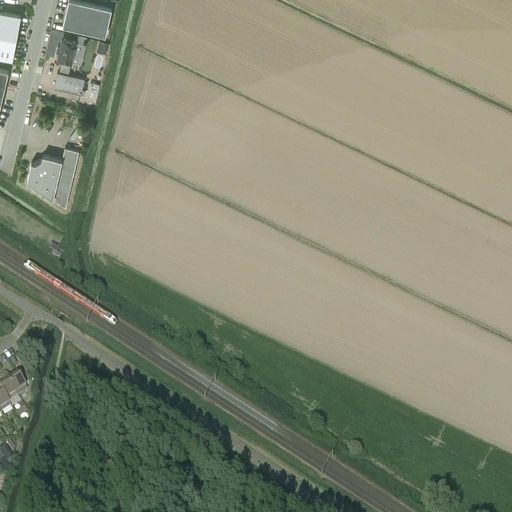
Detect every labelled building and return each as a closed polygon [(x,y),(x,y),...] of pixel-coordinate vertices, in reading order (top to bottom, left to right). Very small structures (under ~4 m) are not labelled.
[(69,0),(64,25),(107,35),(113,8),(78,0),(69,0)] [(0,56),(13,59),(21,15),(0,10),(0,56)] [(58,59),(62,60),(62,64),(70,66),(71,62),(72,63),(77,42),(62,38),(58,59)] [(99,41),(98,48),(107,50),(108,43),(99,41)] [(85,78),(68,74),(70,66),(62,64),(59,72),(58,72),(54,87),(84,94),(86,89),(82,88),(85,78)] [(0,110),(9,71),(0,68),(0,110)] [(65,147),(63,159),(44,154),(42,160),(41,159),(37,162),(37,163),(32,162),(27,181),(67,207),(80,150),(65,147)] [(10,378),(6,380),(17,396),(27,389),(16,374),(10,378)] [(3,383),(0,384),(0,391),(7,402),(17,396),(6,380),(3,383)] [(0,412),(0,413),(10,406),(7,402),(0,391),(0,412)] [(8,450),(14,447),(8,438),(3,442),(8,450)] [(7,449),(0,454),(4,459),(6,462),(12,457),(7,449)] [(4,459),(0,461),(0,466),(4,473),(10,469),(6,462),(4,459)]
